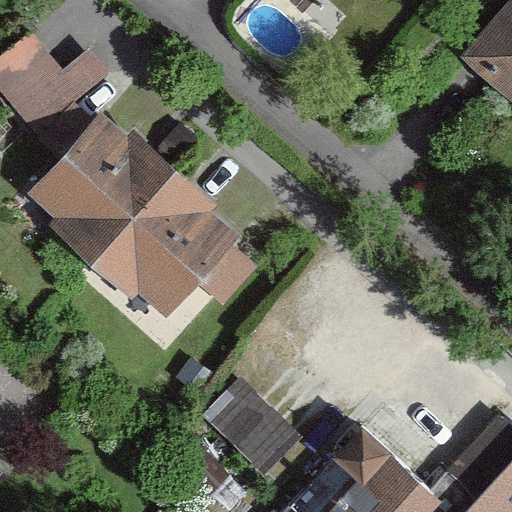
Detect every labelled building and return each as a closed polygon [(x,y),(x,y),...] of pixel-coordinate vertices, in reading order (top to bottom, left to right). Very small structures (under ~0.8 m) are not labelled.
[(511,8),(466,60),(480,72),(511,99),(511,8)] [(28,38),(0,61),(0,93),(39,139),(109,79),(83,50),(57,72),(41,54),(28,38)] [(101,115),(33,188),(168,311),(235,237),(101,115)] [(243,370),(207,407),(274,471),(309,434),(243,370)] [(279,511),(511,511),(511,470),(473,511),(449,511),(359,427),(279,511)]
